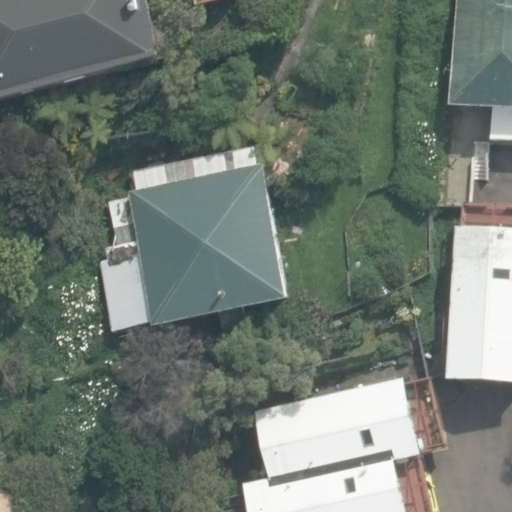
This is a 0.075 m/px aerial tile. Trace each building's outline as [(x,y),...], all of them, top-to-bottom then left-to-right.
[(0,0),(0,99),(170,60),(156,0),(0,0)] [(491,141),(511,141),(511,0),(457,0),(452,109),(493,111),(491,141)] [(262,167),(258,149),(137,173),(142,195),(111,202),(121,247),(111,249),(114,262),(104,264),(118,333),(159,325),(160,331),(297,303),(269,166),(262,167)] [(511,231),(464,228),(452,383),(511,387),(511,231)] [(413,511),(402,466),(431,459),(411,379),(263,414),(281,482),(254,488),(259,511),(413,511)]
